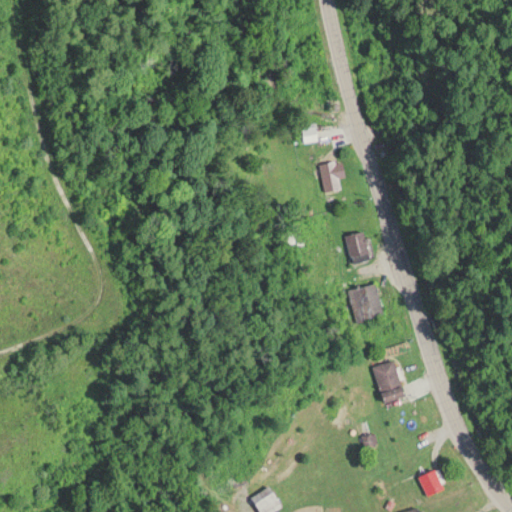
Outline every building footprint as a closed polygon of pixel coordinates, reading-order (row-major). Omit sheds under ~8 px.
[(318,139),(317,127),(304,128),(306,140),(318,139)] [(329,202),(366,195),(364,185),(344,189),(338,159),(321,162),(329,202)] [(349,231),(354,260),(372,257),(367,228),(349,231)] [(379,281),(350,287),(356,320),(386,314),(379,281)] [(374,365),(386,400),(409,392),(397,356),(374,365)] [(407,429),(420,425),(410,400),(398,405),(407,429)] [(439,465),(420,474),(430,494),(448,485),(439,465)] [(358,473),(367,510),(377,508),(367,471),(358,473)] [(253,493),(263,511),(269,511),(285,504),(273,482),(253,493)]
